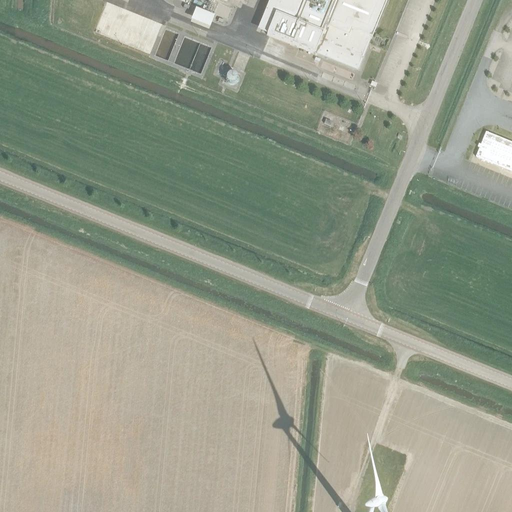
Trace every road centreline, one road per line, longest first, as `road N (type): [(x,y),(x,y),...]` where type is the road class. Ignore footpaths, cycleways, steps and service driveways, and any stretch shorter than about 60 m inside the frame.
road 1 (secondary): [(346,321),(0,179)]
road 2 (unclassified): [(476,0),(346,321)]
road 3 (secondary): [(511,387),(346,321)]
